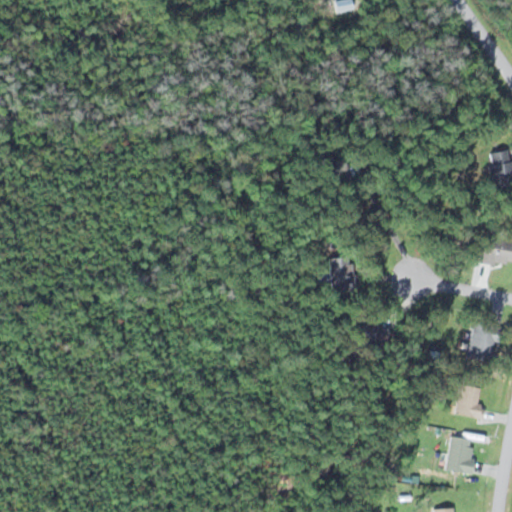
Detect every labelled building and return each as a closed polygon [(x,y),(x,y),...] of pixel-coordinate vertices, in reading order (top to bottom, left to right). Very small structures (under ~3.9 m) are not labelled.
[(488,151),(490,191),(511,190),(510,150),(488,151)] [(511,265),(511,263),(511,240),(479,238),(477,261),(511,265)] [(349,255),(325,259),(331,293),(355,289),(349,255)] [(388,334),(364,309),(345,328),(369,353),(388,334)] [(497,327),(470,322),(463,357),(490,362),(497,327)] [(484,405),(475,403),(478,388),(457,383),(450,413),(480,420),(484,405)] [(468,475),(474,440),(449,436),(443,471),(468,475)]
